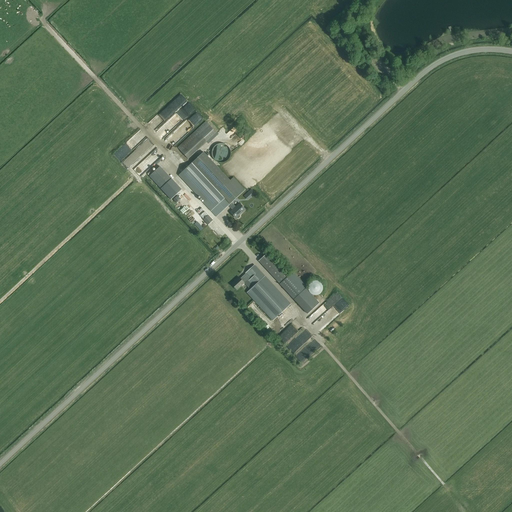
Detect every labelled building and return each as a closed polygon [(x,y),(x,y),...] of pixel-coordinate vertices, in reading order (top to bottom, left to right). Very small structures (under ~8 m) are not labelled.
[(173,117),(179,124),(188,115),(182,109),(173,117)] [(121,110),(117,114),(136,132),(139,129),(121,110)] [(181,126),(186,131),(200,117),(195,112),(181,126)] [(206,122),(198,129),(178,148),(188,159),(216,133),(206,122)] [(147,139),(124,160),(130,166),(133,163),(131,161),(151,143),(147,139)] [(212,149),(212,152),(211,153),(212,156),(213,158),(214,160),(217,162),(219,163),(222,163),(224,162),(227,161),(229,159),(230,156),(231,154),(230,151),(230,149),(228,146),(226,145),(223,144),(221,144),(218,144),(216,145),(214,147),(212,149)] [(233,178),(230,181),(203,152),(180,174),(183,177),(181,178),(203,202),(216,217),(228,205),(233,210),(230,212),(236,219),(237,218),(238,219),(240,217),(240,216),(239,215),(245,210),(239,204),(235,207),(231,203),(245,190),(233,178)] [(162,187),(171,179),(160,167),(151,175),(162,187)] [(244,196),(246,199),(247,199),(251,195),(253,197),(255,194),(251,190),(244,196)] [(208,215),(203,220),(208,225),(213,221),(208,215)] [(294,299),(303,290),(289,275),(288,276),(268,255),(261,261),(281,283),(280,284),(294,299)] [(273,321),(279,315),(291,305),(254,265),(246,273),(240,279),(239,277),(231,284),(236,290),(244,283),(247,280),(253,287),(247,293),(255,302),(273,321)] [(320,294),(322,292),(322,289),(322,286),(320,284),(318,282),(315,282),(313,283),(310,284),(309,286),(308,289),(309,292),(311,294),(313,295),(315,296),(318,295),(320,294)] [(305,288),(294,299),(307,314),(319,303),(305,288)] [(340,296),(335,292),(323,304),(327,308),(340,296)] [(311,322),(317,330),(333,318),(331,315),(344,306),(341,301),(311,322)] [(293,334),(301,327),(297,323),(295,325),(293,323),(288,329),(293,334)]
